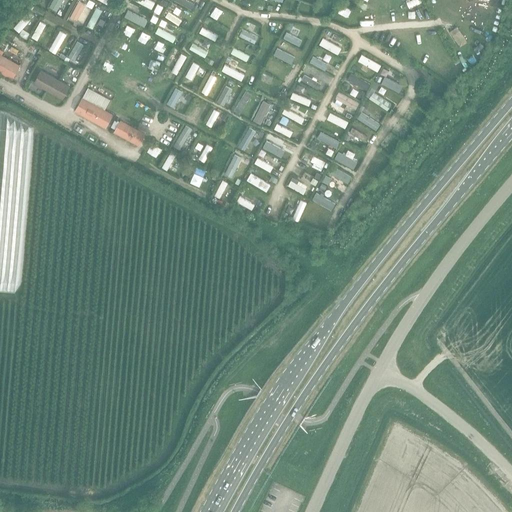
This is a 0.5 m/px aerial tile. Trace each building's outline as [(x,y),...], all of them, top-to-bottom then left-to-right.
[(52,0),(49,6),(57,10),(62,0),(52,0)] [(77,17),(84,3),(79,0),(75,8),(73,7),(72,11),(74,12),(72,14),(77,17)] [(135,0),(152,8),(155,2),(150,0),(135,0)] [(175,0),(191,9),(194,3),(189,0),(175,0)] [(93,28),(102,10),(97,7),(87,25),(93,28)] [(26,29),(35,13),(30,10),(21,26),(26,29)] [(165,15),(177,23),(180,18),(168,10),(165,15)] [(127,16),(140,23),(143,18),(139,16),(140,14),(135,11),(134,14),(130,11),(127,16)] [(208,16),(222,23),(225,18),(211,11),(208,16)] [(37,39),(45,24),(40,21),(32,37),(37,39)] [(172,32),(174,28),(161,22),(159,27),(172,32)] [(201,32),(212,37),(214,32),(203,27),(201,32)] [(155,33),(167,39),(170,34),(158,28),(155,33)] [(239,35),(252,41),(254,35),(242,30),(239,35)] [(284,36),(296,41),(299,36),(287,30),(284,36)] [(324,46),(330,36),(324,33),(319,43),(324,46)] [(54,50),(60,40),(56,38),(50,48),(54,50)] [(74,58),(82,44),(77,42),(69,55),(74,58)] [(231,52),(243,57),(245,52),(241,50),(243,46),(236,42),(231,52)] [(190,48),(205,56),(208,51),(193,43),(190,48)] [(288,51),(278,46),(275,50),(276,51),(274,53),(279,56),(280,53),(285,56),(288,51)] [(0,72),(13,79),(21,65),(0,52),(0,72)] [(177,74),(187,56),(181,53),(172,71),(177,74)] [(362,59),(378,70),(382,65),(365,54),(362,59)] [(267,62),(279,70),(282,64),(270,57),(267,62)] [(315,63),(330,71),(332,66),(323,61),(324,59),(321,58),(320,60),(317,58),(315,63)] [(266,69),(278,76),(281,71),(269,64),(266,69)] [(190,83),(198,68),(193,66),(185,80),(190,83)] [(227,71),(243,80),(246,74),(242,73),(243,70),(235,66),(234,68),(230,66),(227,71)] [(33,83),(63,99),(70,85),(41,69),(33,83)] [(302,80),(318,89),(321,83),(316,81),(317,79),(313,76),(312,78),(305,74),(302,80)] [(208,92),(216,78),(210,75),(202,89),(208,92)] [(367,82),(355,75),(352,80),(358,83),(356,85),(363,89),(364,87),(368,89),(372,81),(369,79),(367,82)] [(382,81),(393,87),(396,82),(384,76),(382,81)] [(256,87),(271,94),(274,89),(267,86),(268,84),(259,80),(258,82),(259,82),(256,87)] [(227,84),(219,99),(224,102),(229,93),(232,95),(234,91),(231,90),(232,87),(227,84)] [(370,90),(388,102),(391,97),(374,85),(370,90)] [(75,111),(106,128),(113,113),(105,109),(110,99),(88,87),(75,111)] [(177,108),(185,95),(180,92),(172,105),(177,108)] [(290,97),(309,105),(311,99),(293,92),(290,97)] [(360,102),(343,93),(339,100),(356,109),(360,102)] [(243,94),(235,108),(240,111),(248,97),(243,94)] [(194,117),(201,103),(196,101),(188,114),(194,117)] [(366,110),(378,118),(381,114),(369,106),(366,110)] [(212,125),(219,111),(214,109),(207,122),(212,125)] [(249,117),(261,124),(265,117),(258,113),(257,115),(251,112),(249,117)] [(331,119),(343,125),(346,120),(334,114),(331,119)] [(286,125),(289,119),(283,116),(280,115),(278,120),(280,121),(280,122),(286,125)] [(114,132),(139,146),(146,133),(121,119),(114,132)] [(230,120),(224,132),(230,134),(236,122),(230,120)] [(274,128),(290,136),(293,131),(277,123),(274,128)] [(250,127),(243,140),(248,143),(252,135),(254,136),(258,130),(256,129),(255,130),(250,127)] [(349,132),(365,141),(367,135),(352,127),(349,132)] [(184,128),(177,141),(182,144),(184,141),(186,142),(188,139),(185,138),(189,131),(184,128)] [(320,135),(316,140),(327,147),(331,142),(320,135)] [(265,148),(279,156),(282,151),(280,150),(282,148),(276,145),(275,147),(268,143),(269,141),(265,139),(260,147),(265,149),(265,148)] [(149,158),(156,145),(151,143),(144,155),(149,158)] [(207,144),(200,157),(205,160),(212,147),(207,144)] [(333,156),(347,163),(349,159),(346,157),(347,154),(337,148),(333,156)] [(171,151),(162,167),(167,170),(169,166),(171,166),(173,163),(171,163),(176,154),(171,151)] [(237,153),(227,170),(233,173),(243,156),(237,153)] [(255,162),(270,171),(273,166),(264,161),(266,159),(262,156),(260,159),(257,157),(259,155),(257,154),(253,161),(255,162)] [(325,161),(314,155),(311,161),(323,166),(325,161)] [(222,156),(215,168),(220,171),(227,159),(222,156)] [(187,160),(179,175),(185,178),(192,163),(187,160)] [(309,175),(316,177),(318,171),(311,169),(309,175)] [(204,171),(198,184),(203,187),(210,174),(204,171)] [(250,181),(265,189),(268,185),(262,182),(263,180),(256,175),(255,177),(252,176),(250,181)] [(288,185),(304,193),(306,188),(307,186),(292,177),(288,185)] [(224,179),(216,194),(220,197),(222,194),(224,195),(226,191),(224,190),(229,181),(224,179)] [(240,189),(238,195),(253,202),(256,197),(240,189)] [(292,191),(285,207),(299,213),(306,198),(292,191)] [(237,201),(252,209),(255,204),(240,196),(237,201)] [(287,215),(299,220),(301,214),(289,210),(287,215)]
